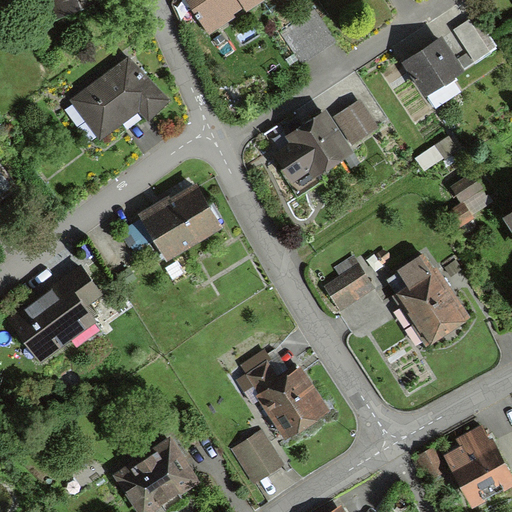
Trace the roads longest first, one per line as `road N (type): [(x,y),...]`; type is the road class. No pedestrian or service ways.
road 1 (residential): [(386,444),(219,145)]
road 2 (residential): [(219,145),(438,0)]
road 3 (residential): [(208,126),(0,282)]
road 4 (residential): [(511,381),(386,444)]
road 5 (residential): [(208,126),(157,0)]
